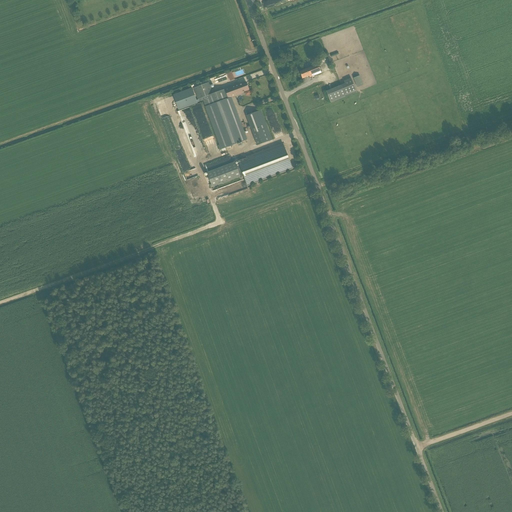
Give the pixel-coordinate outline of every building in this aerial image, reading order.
[(314,76),(322,73),(318,65),(300,72),(302,79),(309,76),(310,78),(314,76)] [(328,90),(332,101),(358,92),(353,77),(345,80),(347,84),(328,90)] [(201,86),(194,88),(194,90),(198,99),(196,100),(197,102),(197,103),(204,100),(206,106),(206,107),(222,149),(247,140),(231,97),(238,95),(243,93),(243,92),(249,90),(246,82),(239,85),(239,84),(234,86),(213,94),(209,83),(201,86)] [(197,102),(192,89),(173,96),(178,109),(197,102)] [(246,116),(257,146),(272,140),(261,110),(246,116)] [(173,136),(178,135),(174,124),(168,126),(169,129),(171,129),(171,131),(173,130),(174,132),(172,133),(173,136)] [(235,162),(207,173),(212,187),(240,176),(240,175),(243,174),(247,186),(292,169),(283,144),(238,161),(240,166),(237,167),(235,162)]
